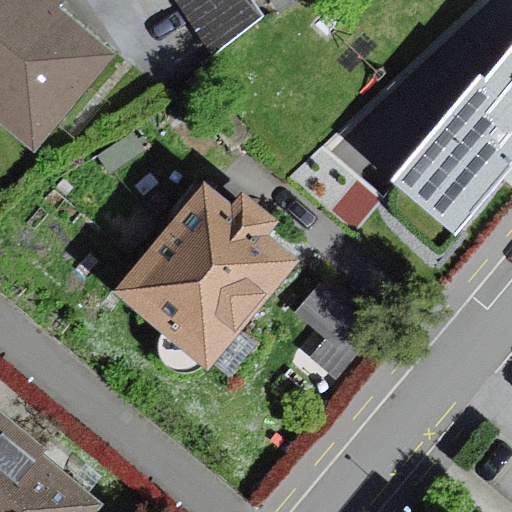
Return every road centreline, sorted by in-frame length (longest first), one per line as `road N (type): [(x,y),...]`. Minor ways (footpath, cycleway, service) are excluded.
road 1 (residential): [(328,511),(511,290)]
road 2 (residential): [(207,511),(0,335)]
